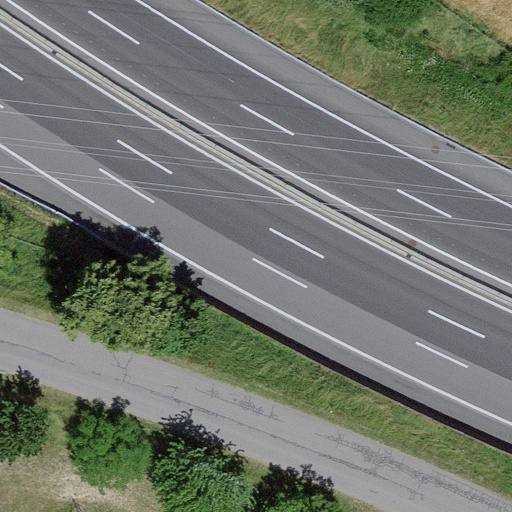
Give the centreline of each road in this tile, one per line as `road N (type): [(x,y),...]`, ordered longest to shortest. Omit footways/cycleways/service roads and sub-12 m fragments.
road 1 (motorway): [(0,86),(176,198),(511,367)]
road 2 (motorway): [(511,247),(240,105),(70,0)]
road 3 (residential): [(0,345),(315,449),(458,511)]
